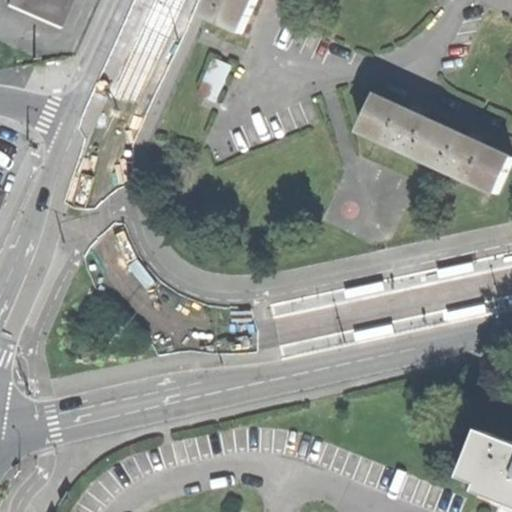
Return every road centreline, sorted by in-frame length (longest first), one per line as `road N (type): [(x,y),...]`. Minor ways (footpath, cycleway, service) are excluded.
road 1 (residential): [(0,431),(511,326)]
road 2 (residential): [(465,0),(403,60),(299,81),(280,79),(262,60),(280,0)]
road 3 (residential): [(0,323),(74,122)]
road 4 (residential): [(74,122),(132,0)]
road 5 (unknown): [(0,44),(35,58),(63,57),(96,0)]
